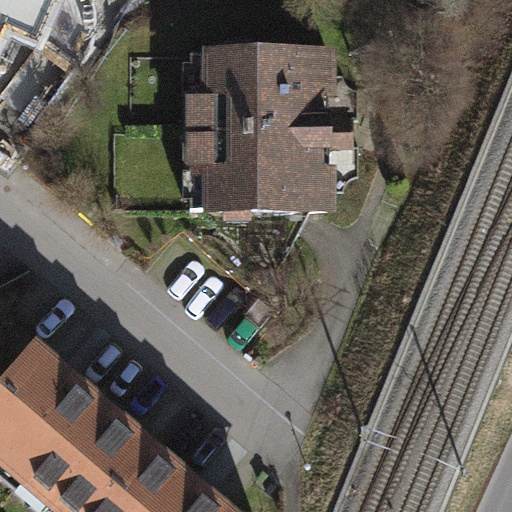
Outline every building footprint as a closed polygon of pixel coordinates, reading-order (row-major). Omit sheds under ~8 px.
[(0,0),(0,18),(6,24),(26,0),(0,0)] [(418,0),(461,17),(467,0),(418,0)] [(227,58),(208,58),(208,94),(190,94),(191,176),(208,176),(208,213),(227,212),(227,222),(249,222),(249,212),(329,212),(329,173),(311,173),(311,150),(329,150),(329,119),(311,119),(311,97),(329,97),(329,57),(249,57),(248,47),(227,47),(227,58)] [(97,511),(151,450),(35,351),(0,392),(0,458),(4,454),(56,498),(52,503),(62,511),(97,511)] [(223,511),(151,450),(97,511),(223,511)]
